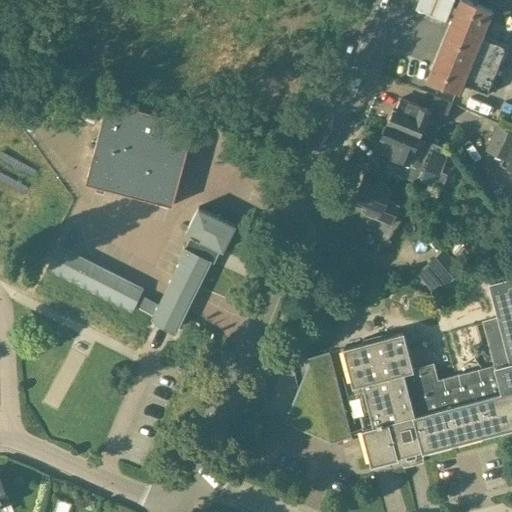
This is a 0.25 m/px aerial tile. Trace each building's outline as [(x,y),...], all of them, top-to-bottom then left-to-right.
[(445,27),(454,4),(443,0),(419,0),(414,15),(445,27)] [(461,84),(465,86),(488,95),(507,50),(505,44),(485,36),(491,22),(487,20),(491,10),(465,0),(459,0),(458,3),(455,1),(446,22),(450,23),(427,79),(458,91),(461,84)] [(388,120),(387,123),(418,136),(431,142),(442,117),(400,99),(395,110),(393,109),(392,112),(389,113),(386,118),(388,120)] [(107,100),(86,182),(173,204),(194,123),(107,100)] [(383,139),(378,151),(406,163),(401,176),(417,183),(423,169),(420,168),(425,158),(431,142),(418,136),(387,123),(385,126),(384,127),(381,133),(382,134),(380,137),(383,139)] [(511,133),(497,126),(485,149),(504,159),(508,161),(511,152),(511,133)] [(504,159),(500,166),(511,171),(511,152),(508,161),(504,159)] [(390,225),(396,211),(384,206),(391,191),(368,165),(352,203),(367,210),(365,215),(390,225)] [(185,233),(191,236),(185,247),(184,247),(177,260),(180,261),(169,282),(153,315),(153,316),(151,321),(164,327),(176,334),(178,329),(179,328),(194,297),(212,262),(214,263),(221,250),(223,252),(237,225),(198,206),(185,233)] [(468,251),(456,240),(447,250),(463,264),(461,266),(468,272),(475,265),(471,261),(480,252),(473,246),(484,233),(478,227),(463,243),(470,249),(468,251)] [(511,254),(511,243),(489,250),(492,261),(497,259),(511,254)] [(47,269),(132,312),(144,288),(58,245),(47,269)] [(417,274),(430,289),(442,279),(446,284),(462,269),(443,248),(427,263),(428,264),(417,274)] [(511,278),(489,285),(498,318),(482,322),(494,365),(438,380),(434,362),(411,368),(402,333),(342,348),(352,386),(361,384),(373,426),(361,429),(371,465),(511,427),(511,420),(511,418),(511,417),(511,278)] [(441,343),(459,335),(454,323),(436,331),(441,343)] [(351,438),(328,353),(306,359),(307,365),(283,423),(328,442),(328,444),(351,438)] [(0,506),(10,502),(0,479),(0,506)]
